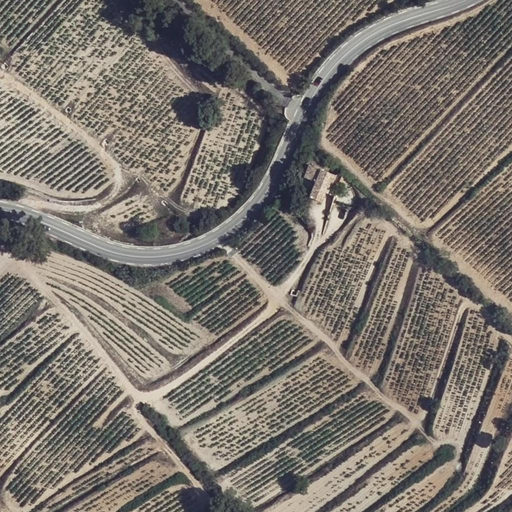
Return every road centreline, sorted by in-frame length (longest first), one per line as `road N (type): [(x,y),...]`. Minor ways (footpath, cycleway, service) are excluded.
road 1 (primary): [(471,0),(361,41),(326,76),(262,195),(208,243),(126,256),(0,211)]
road 2 (track): [(5,212),(26,204),(101,205),(122,191),(117,169),(88,137),(0,73)]
